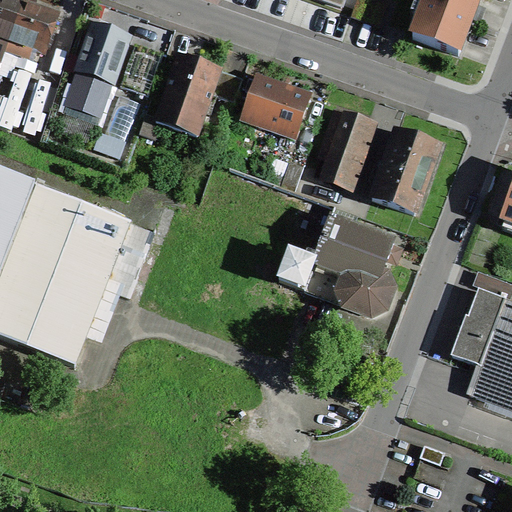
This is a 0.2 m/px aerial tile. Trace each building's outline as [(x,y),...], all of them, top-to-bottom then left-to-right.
[(9,42),(23,3),(14,0),(0,0),(0,60),(2,62),(9,42)] [(318,0),(342,9),(345,0),(318,0)] [(458,55),(479,0),(427,0),(413,38),(458,55)] [(59,16),(23,3),(9,42),(45,55),(59,16)] [(114,84),(130,40),(93,26),(76,71),(83,74),(75,95),(100,105),(108,82),(114,84)] [(156,123),(197,138),(212,96),(221,72),(180,57),(156,123)] [(243,80),(221,72),(212,96),(235,104),(243,80)] [(296,140),(311,96),(261,79),(246,123),(296,140)] [(323,183),(344,190),(369,122),(336,110),(318,158),(331,163),(323,183)] [(154,119),(147,117),(139,135),(153,141),(158,129),(151,126),(154,119)] [(415,216),(440,148),(397,133),(372,201),(415,216)] [(259,163),(254,176),(266,181),(271,167),(259,163)] [(290,163),(280,189),(295,194),(304,169),(290,163)] [(280,189),(232,170),(211,224),(314,264),(330,221),(335,210),(295,194),(280,189)] [(0,277),(35,188),(0,174),(0,277)] [(130,226),(35,188),(0,277),(0,339),(75,368),(105,291),(130,226)] [(388,261),(394,245),(330,221),(314,264),(315,264),(304,293),(371,318),(385,312),(394,288),(389,279),(381,276),(387,260),(388,261)] [(507,284),(487,276),(481,291),(502,299),(507,284)] [(511,412),(511,304),(506,302),(479,292),(469,320),(466,319),(452,358),(481,368),(470,397),(511,412)] [(425,447),(420,459),(440,467),(445,455),(425,447)]
